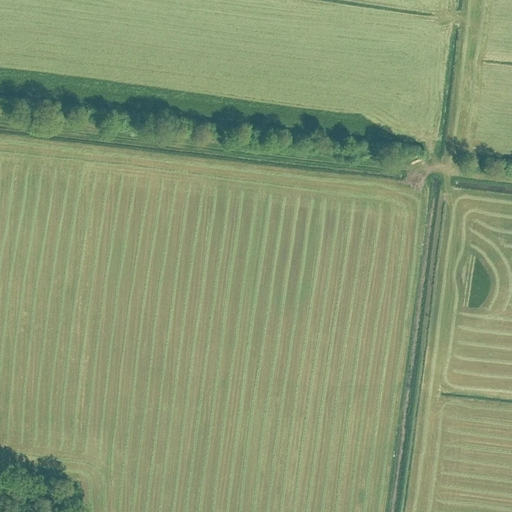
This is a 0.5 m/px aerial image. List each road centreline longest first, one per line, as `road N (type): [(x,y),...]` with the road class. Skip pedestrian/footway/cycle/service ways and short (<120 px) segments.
road 1 (track): [(0,120),(445,172),(465,24)]
road 2 (track): [(511,179),(445,172),(401,511)]
